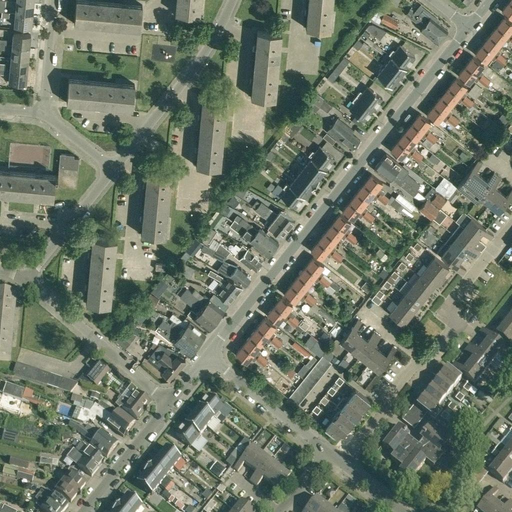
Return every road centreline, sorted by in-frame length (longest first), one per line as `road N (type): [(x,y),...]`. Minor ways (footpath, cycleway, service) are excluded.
road 1 (residential): [(208,356),(465,30)]
road 2 (residential): [(111,172),(201,57),(232,0)]
road 3 (residential): [(169,404),(25,280)]
road 4 (residential): [(418,360),(458,325),(442,311),(511,226)]
road 5 (residential): [(208,356),(326,453)]
road 6 (residential): [(25,280),(111,172)]
road 7 (residential): [(84,511),(169,404)]
road 8 (residential): [(342,466),(418,360)]
